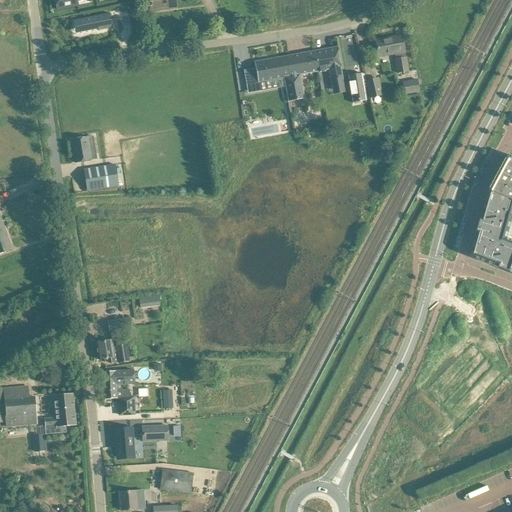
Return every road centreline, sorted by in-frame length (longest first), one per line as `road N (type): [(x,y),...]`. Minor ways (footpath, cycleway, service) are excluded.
road 1 (unclassified): [(100,511),(45,67)]
road 2 (residential): [(45,67),(331,27),(397,0)]
road 3 (tertiary): [(432,266),(459,179),(511,80)]
road 4 (tertiary): [(358,443),(412,336),(432,266)]
road 5 (residential): [(458,269),(478,194),(506,138)]
